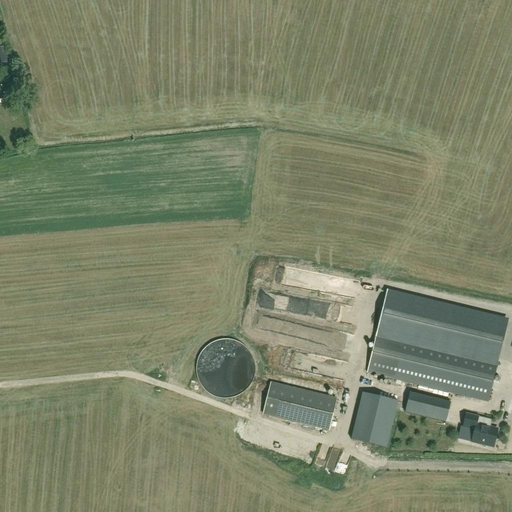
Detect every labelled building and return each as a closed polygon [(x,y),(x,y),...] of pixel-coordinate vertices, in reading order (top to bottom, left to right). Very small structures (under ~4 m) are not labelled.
[(442,300),(444,288),(401,281),(397,302),(439,309),(440,300),(442,300)] [(347,322),(346,315),(339,316),(340,323),(347,322)] [(281,316),(280,324),(291,326),(292,318),(281,316)] [(475,331),(509,339),(511,332),(507,331),(508,328),(478,320),(475,331)] [(393,379),(488,402),(498,361),(403,337),(393,379)] [(301,361),(301,345),(291,345),(290,361),(301,361)] [(263,414),(329,430),(336,400),(270,384),(263,414)] [(397,402),(362,393),(351,440),(386,448),(397,402)] [(450,403),(409,393),(404,412),(445,422),(450,403)] [(478,417),(466,414),(463,427),(474,429),(471,442),(493,448),(497,429),(476,424),(478,417)] [(434,455),(434,466),(450,466),(450,456),(434,455)]
